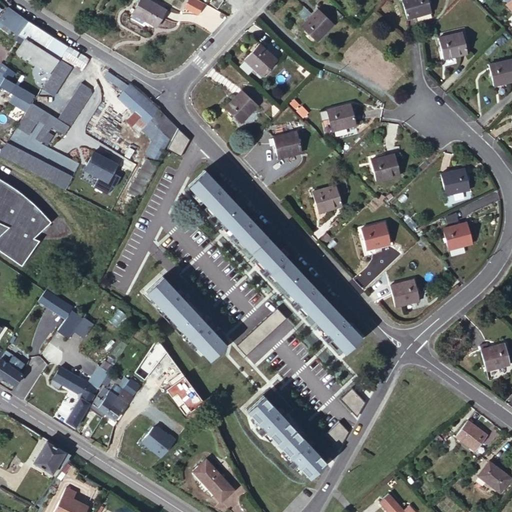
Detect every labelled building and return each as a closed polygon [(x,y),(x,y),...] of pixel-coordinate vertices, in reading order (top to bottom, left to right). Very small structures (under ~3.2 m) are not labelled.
[(165,8),(152,0),(138,0),(132,10),(156,24),(165,8)] [(195,0),(188,0),(185,11),(200,16),(205,3),(195,0)] [(433,8),(430,0),(404,0),(409,15),(433,8)] [(27,20),(7,4),(1,13),(0,13),(0,18),(9,26),(17,32),(19,33),(27,20)] [(337,21),(320,5),(304,23),(319,38),(337,21)] [(52,35),(27,20),(19,33),(24,36),(39,43),(40,41),(46,44),(52,35)] [(468,48),(464,29),(440,35),(445,54),(468,48)] [(39,43),(59,54),(65,43),(57,38),(52,35),(46,44),(40,41),(39,43)] [(51,67),(59,54),(39,43),(24,36),(22,40),(17,49),(51,67)] [(279,56),(261,39),(246,54),(263,72),(279,56)] [(82,67),(89,56),(86,54),(76,48),(68,44),(62,55),(82,67)] [(511,76),(511,55),(489,61),(495,81),(511,76)] [(61,57),(43,86),(54,93),(62,79),(72,63),(61,57)] [(0,63),(0,73),(2,75),(8,78),(12,71),(0,63)] [(123,90),(128,85),(107,69),(103,74),(123,90)] [(0,81),(29,99),(34,92),(15,82),(12,80),(8,78),(2,75),(0,78),(0,81)] [(68,124),(92,86),(81,78),(55,115),(68,124)] [(150,118),(157,109),(129,83),(128,85),(123,90),(117,96),(133,110),(139,116),(145,122),(150,118)] [(259,100),(243,85),(227,102),(242,117),(259,100)] [(336,122),(361,117),(357,98),(332,103),(336,122)] [(51,122),(55,115),(32,100),(16,124),(28,131),(36,120),(42,124),(34,136),(41,139),(47,130),(51,122)] [(172,133),(177,125),(159,108),(157,109),(150,118),(159,127),(170,137),(172,133)] [(125,118),(131,124),(139,116),(133,110),(125,118)] [(64,131),(68,124),(55,115),(51,122),(64,131)] [(141,127),(145,122),(139,116),(131,124),(138,131),(141,127)] [(141,127),(152,138),(159,127),(150,118),(145,122),(141,127)] [(288,128),(297,127),(296,119),(286,121),(288,128)] [(299,126),(297,127),(288,128),(274,131),(279,152),(304,147),(299,126)] [(159,158),(170,137),(159,127),(152,138),(146,151),(159,158)] [(47,130),(41,139),(47,142),(52,133),(47,130)] [(5,139),(0,149),(0,152),(64,186),(71,174),(5,139)] [(401,169),(397,148),(372,153),(377,174),(401,169)] [(93,150),(84,167),(107,179),(116,162),(93,150)] [(173,153),(167,150),(164,156),(170,159),(173,153)] [(142,165),(129,190),(139,195),(147,181),(157,162),(146,156),(142,165)] [(204,167),(189,182),(264,264),(259,269),(263,274),(269,269),(295,298),(290,303),(295,308),(300,303),(326,331),(321,335),(325,340),(330,335),(344,350),(359,335),(284,254),(287,251),(283,247),(280,249),(204,167)] [(469,185),(464,168),(442,173),(445,190),(469,185)] [(0,249),(21,265),(39,240),(33,237),(50,221),(38,207),(28,198),(14,187),(0,178),(0,249)] [(342,202),(337,181),(314,186),(318,207),(342,202)] [(390,239),(386,218),(362,223),(367,243),(390,239)] [(471,237),(467,219),(443,224),(447,242),(471,237)] [(162,275),(147,289),(210,357),(226,342),(212,328),(218,324),(211,317),(206,322),(181,295),(186,291),(180,284),(175,289),(162,275)] [(419,295),(414,275),(390,280),(395,301),(419,295)] [(48,283),(45,289),(54,295),(58,288),(48,283)] [(54,295),(45,289),(38,299),(65,318),(72,307),(65,302),(54,295)] [(68,334),(82,314),(72,307),(65,318),(58,327),(68,334)] [(286,317),(277,307),(238,344),(246,354),(286,317)] [(509,364),(505,342),(481,347),(485,368),(509,364)] [(6,349),(5,350),(0,357),(7,362),(13,353),(6,349)] [(7,362),(18,369),(22,364),(27,356),(16,349),(13,353),(7,362)] [(3,375),(15,383),(22,372),(18,369),(7,362),(0,357),(0,377),(1,378),(3,375)] [(65,419),(75,425),(95,390),(97,391),(102,382),(94,376),(91,375),(87,381),(61,365),(54,376),(79,392),(79,397),(65,419)] [(94,376),(102,382),(103,381),(101,380),(107,372),(108,370),(102,365),(94,376)] [(112,375),(108,373),(107,372),(101,380),(103,381),(106,383),(108,382),(112,376),(112,375)] [(134,372),(130,376),(135,380),(139,375),(134,372)] [(123,386),(129,378),(124,374),(119,381),(112,376),(108,382),(112,385),(114,383),(121,389),(123,386)] [(139,375),(135,380),(140,383),(144,379),(139,375)] [(135,380),(130,376),(129,378),(123,386),(133,393),(140,383),(135,380)] [(157,382),(148,393),(153,398),(162,387),(157,382)] [(109,388),(117,394),(121,389),(114,383),(112,385),(109,388)] [(115,418),(133,394),(133,393),(123,386),(121,389),(117,394),(105,411),(115,418)] [(364,401),(352,387),(339,399),(357,418),(364,401)] [(101,408),(105,411),(117,394),(109,388),(106,393),(103,391),(101,389),(92,402),(98,406),(101,408)] [(295,461),(309,475),(324,461),(311,447),(317,442),(311,436),(305,440),(282,414),(287,409),(281,403),(276,407),(263,393),(248,407),(261,422),(256,426),(260,431),(265,427),(291,456),(286,460),(290,465),(295,461)] [(466,419),(454,434),(475,449),(486,433),(466,419)] [(349,432),(339,421),(324,435),(338,450),(349,432)] [(87,438),(89,436),(94,429),(88,425),(81,434),(87,438)] [(160,456),(176,440),(170,435),(169,436),(158,425),(154,425),(142,439),(160,456)] [(58,461),(64,451),(46,440),(34,461),(52,471),(58,461)] [(67,457),(70,453),(65,450),(64,451),(58,461),(64,464),(68,460),(69,458),(67,457)] [(204,458),(191,471),(220,500),(232,488),(204,458)] [(56,474),(59,477),(71,463),(68,460),(64,464),(56,474)] [(487,461),(478,475),(502,491),(511,478),(487,461)] [(67,497),(70,492),(63,488),(51,511),(83,511),(86,507),(71,499),(67,497)] [(388,492),(380,499),(391,511),(414,511),(415,511),(408,503),(403,508),(388,492)]
